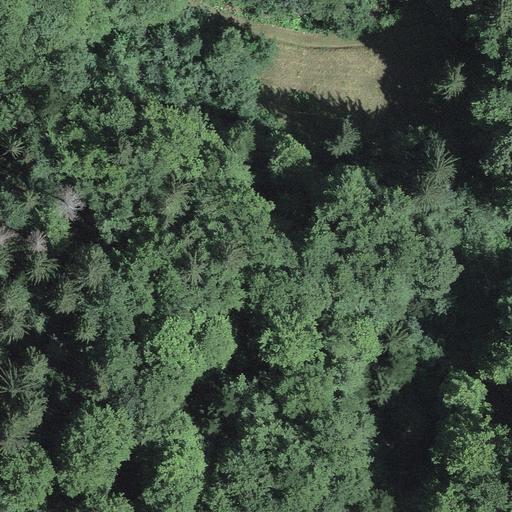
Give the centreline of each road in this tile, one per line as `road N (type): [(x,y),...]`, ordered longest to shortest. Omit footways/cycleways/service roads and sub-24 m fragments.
road 1 (track): [(194,0),(312,36),(417,34),(438,52),(451,127),(481,187)]
road 2 (track): [(0,187),(20,196),(40,227),(45,288),(29,320),(32,385),(23,449),(31,511)]
